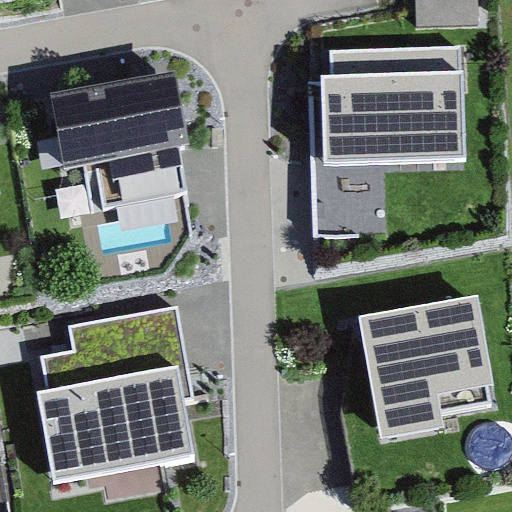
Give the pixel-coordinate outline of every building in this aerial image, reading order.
[(425,3),(425,31),(488,32),(488,4),(425,3)] [(489,56),(353,60),(356,166),(492,162),(489,56)] [(221,197),(201,80),(81,100),(93,170),(114,166),(122,214),(221,197)] [(0,192),(12,190),(0,124),(0,192)] [(511,341),(505,301),(387,321),(408,442),(471,432),(469,418),(511,411),(511,341)] [(222,407),(206,320),(102,338),(107,363),(74,369),(79,395),(67,397),(83,485),(223,461),(214,409),(222,407)] [(0,464),(0,511),(16,511),(7,463),(0,464)]
